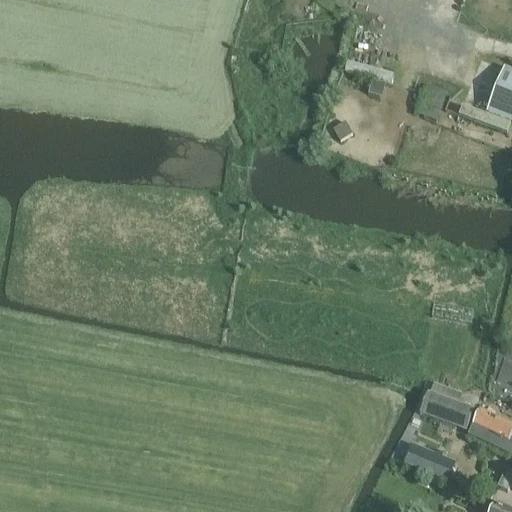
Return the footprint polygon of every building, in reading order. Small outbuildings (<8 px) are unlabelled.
[(511,73),(504,70),(486,114),(511,124),(511,73)] [(474,412),(460,407),(428,395),(420,416),(467,433),(474,412)] [(511,426),(480,412),(468,437),(511,458),(511,457),(511,456),(511,426)] [(404,467),(439,481),(448,485),(456,465),(412,447),(404,467)] [(511,475),(506,473),(498,490),(508,495),(510,490),(511,490),(511,475)]
